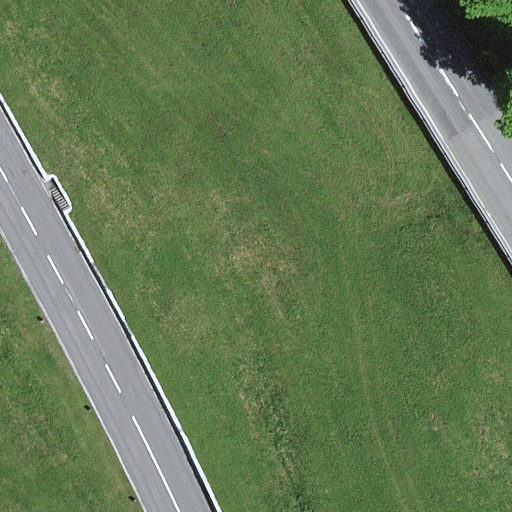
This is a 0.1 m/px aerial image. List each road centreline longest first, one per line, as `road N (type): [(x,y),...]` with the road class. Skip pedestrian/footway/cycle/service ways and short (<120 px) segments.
road 1 (primary): [(0,175),(176,511)]
road 2 (primary): [(511,185),(395,0)]
